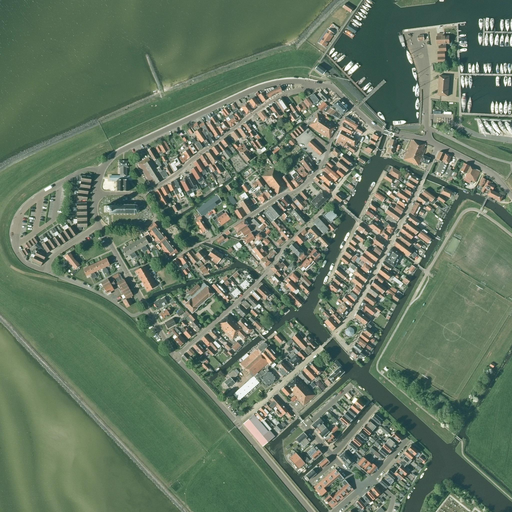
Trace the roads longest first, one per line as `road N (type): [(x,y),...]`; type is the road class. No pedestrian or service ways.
road 1 (tertiary): [(100,170),(121,150),(249,91),(315,82)]
road 2 (residential): [(141,194),(275,97),(315,82)]
road 3 (unclassified): [(100,170),(71,176),(19,214),(17,254),(44,271)]
